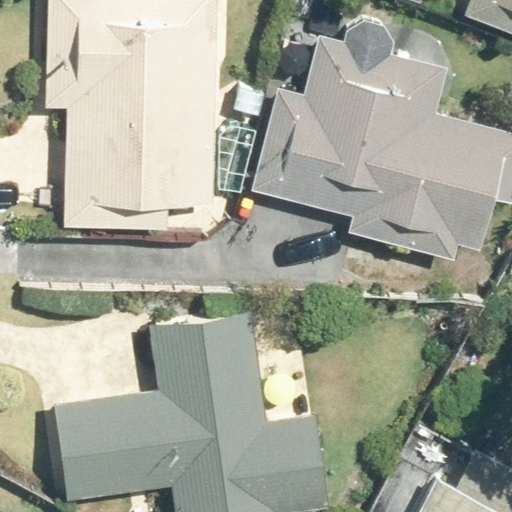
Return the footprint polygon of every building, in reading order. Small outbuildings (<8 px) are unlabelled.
[(69,221),(177,225),(177,232),(216,234),(222,0),(52,0),(49,102),(72,103),(69,221)] [(511,0),(474,0),(471,11),(511,26),(511,0)] [(356,212),(352,226),(459,255),(464,239),(486,245),(500,192),(511,195),(511,126),(442,108),(453,64),(396,48),(399,38),(384,21),(368,18),(350,25),(348,37),(324,30),(307,89),(282,83),(255,185),(356,212)] [(244,83),(237,105),(260,111),(266,90),(244,83)] [(58,141),(0,138),(0,203),(55,206),(58,141)] [(107,271),(23,268),(21,319),(105,322),(107,271)] [(284,511),(284,509),(334,503),(323,411),(270,417),(256,307),(158,320),(165,386),(61,399),(72,493),(178,481),(182,511),(284,511)] [(511,511),(511,460),(483,446),(465,486),(442,474),(422,511),(511,511)]
